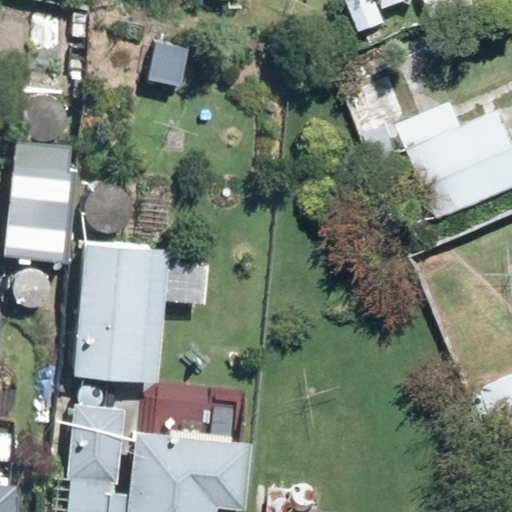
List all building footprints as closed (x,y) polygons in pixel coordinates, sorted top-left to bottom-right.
[(430,14),(423,0),(397,0),(407,23),(430,14)] [(436,0),(444,18),(490,0),(436,0)] [(182,83),(189,47),(156,40),(149,77),(182,83)] [(411,112),(395,72),(364,85),(380,125),(411,112)] [(450,214),(511,188),(511,113),(511,110),(491,117),(485,104),(465,112),(460,99),(412,118),(450,214)] [(8,259),(71,263),(78,168),(15,164),(8,259)] [(159,379),(169,250),(88,246),(78,374),(159,379)] [(511,375),(489,385),(509,434),(511,433),(511,375)] [(75,407),(67,511),(215,511),(216,505),(248,507),(254,442),(230,441),(232,413),(174,409),(172,437),(136,435),(132,495),(110,493),(111,481),(118,482),(124,409),(75,407)] [(0,511),(17,511),(21,485),(0,483),(0,457),(0,456),(0,511)]
